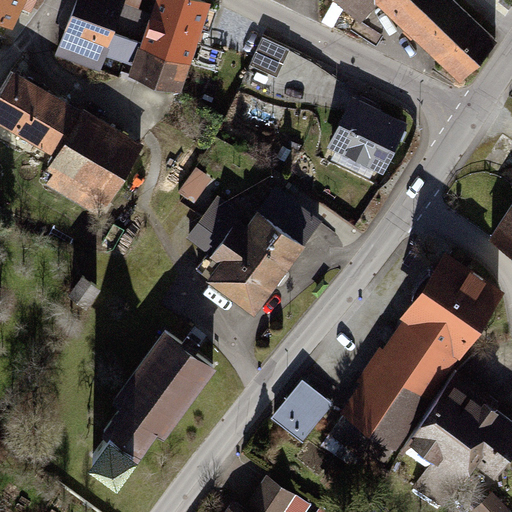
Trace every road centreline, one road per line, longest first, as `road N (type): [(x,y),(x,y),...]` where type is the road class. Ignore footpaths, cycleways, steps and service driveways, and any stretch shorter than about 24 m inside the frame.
road 1 (tertiary): [(417,198),(173,511)]
road 2 (tertiary): [(234,0),(475,117)]
road 3 (residential): [(417,198),(503,255),(511,290)]
